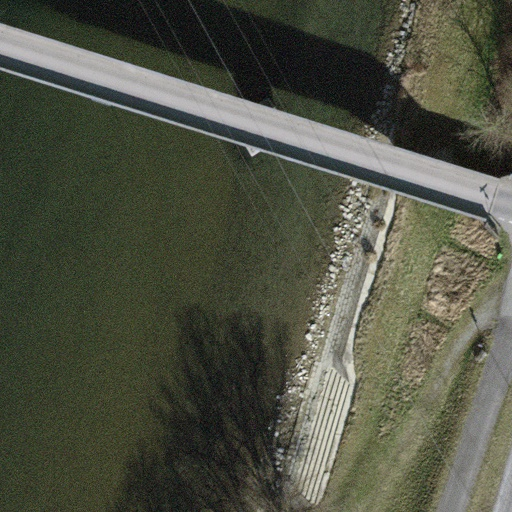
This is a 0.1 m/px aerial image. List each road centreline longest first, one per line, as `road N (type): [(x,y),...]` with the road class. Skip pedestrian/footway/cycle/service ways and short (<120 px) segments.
road 1 (tertiary): [(511,205),(0,45)]
road 2 (track): [(511,301),(485,312),(451,352),(368,511)]
road 3 (track): [(511,345),(451,511)]
